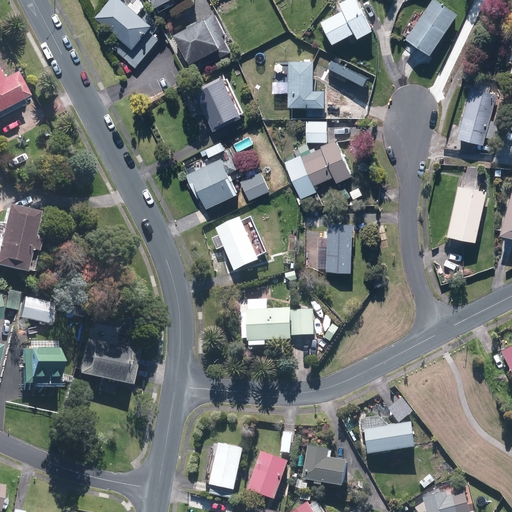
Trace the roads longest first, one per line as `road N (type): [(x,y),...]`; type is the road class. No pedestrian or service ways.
road 1 (residential): [(174,386),(181,306),(171,267),(34,0)]
road 2 (residential): [(174,386),(261,393),(332,387),(438,333)]
road 3 (residential): [(438,333),(408,246),(415,109)]
road 4 (residential): [(157,489),(90,477),(0,442)]
